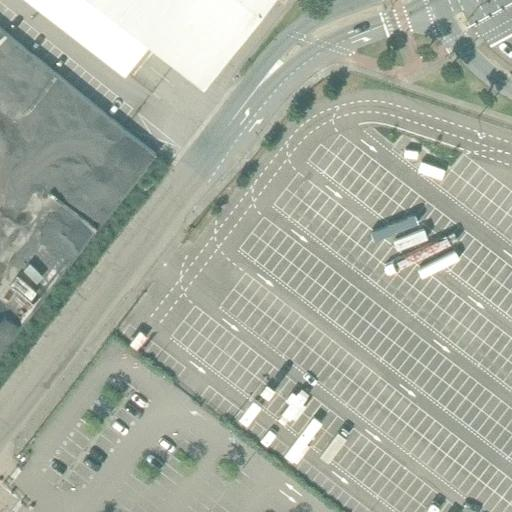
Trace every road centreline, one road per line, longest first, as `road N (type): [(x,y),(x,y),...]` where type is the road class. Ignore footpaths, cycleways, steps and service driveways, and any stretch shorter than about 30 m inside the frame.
road 1 (unclassified): [(239,109),(0,430)]
road 2 (unknown): [(216,139),(28,0)]
road 3 (unclassified): [(239,109),(330,48),(439,7)]
road 4 (unclassified): [(363,0),(294,35),(263,66),(239,109)]
